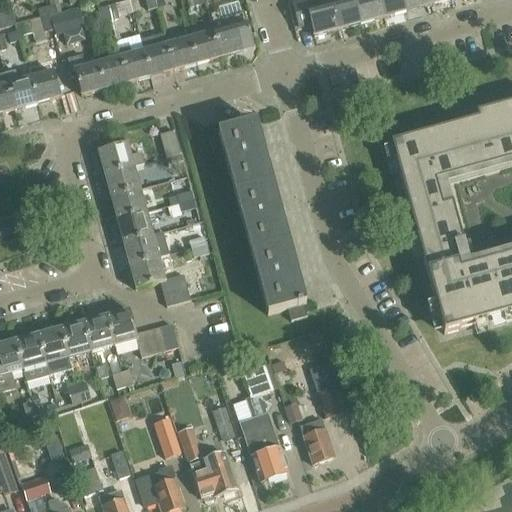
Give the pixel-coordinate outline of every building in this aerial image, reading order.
[(157,12),(153,0),(144,0),(148,14),(157,12)] [(162,0),(153,0),(157,12),(165,10),(162,0)] [(330,8),(331,8),(328,0),(315,0),(292,6),(299,32),(310,29),(314,41),(337,34),(330,8)] [(377,0),(359,0),(353,2),(360,28),(383,21),(377,0)] [(402,0),(377,0),(383,21),(406,15),(402,0)] [(426,0),(402,0),(406,15),(429,9),(426,0)] [(451,0),(426,0),(429,9),(452,3),(451,0)] [(353,2),(331,8),(330,8),(337,34),(360,28),(353,2)] [(55,8),(38,12),(40,21),(49,19),(57,17),(55,8)] [(115,8),(107,10),(111,24),(119,22),(115,8)] [(111,24),(107,10),(98,12),(102,27),(111,24)] [(79,11),(51,19),(56,35),(84,28),(79,11)] [(207,16),(213,36),(220,62),(254,53),(244,15),(221,21),(219,13),(207,16)] [(49,19),(40,21),(44,36),(53,33),(49,19)] [(29,26),(18,29),(21,40),(32,37),(29,26)] [(213,36),(190,42),(197,68),(220,62),(213,36)] [(141,44),(144,55),(151,81),(174,75),(167,49),(164,38),(141,44)] [(190,42),(167,49),(174,75),(197,68),(190,42)] [(117,51),(120,61),(121,61),(128,87),(151,81),(144,55),(130,59),(127,48),(117,51)] [(105,93),(98,68),(86,71),(83,59),(67,63),(70,76),(74,75),(81,100),(105,93)] [(120,61),(98,68),(105,93),(128,87),(121,61),(120,61)] [(54,75),(30,82),(37,108),(61,101),(54,75)] [(0,117),(14,114),(7,88),(4,77),(0,78),(0,117)] [(30,82),(7,88),(14,114),(37,108),(30,82)] [(392,147),(396,163),(444,338),(511,318),(511,261),(460,276),(454,251),(464,248),(453,207),(442,210),(436,186),(511,164),(511,107),(476,117),(478,123),(392,147)] [(218,136),(226,167),(268,156),(267,150),(263,151),(256,125),(218,136)] [(160,139),(166,162),(181,158),(174,135),(160,139)] [(97,156),(104,179),(134,171),(128,147),(97,156)] [(268,156),(226,167),(234,197),(273,187),(266,162),(270,161),(268,156)] [(181,158),(166,162),(168,170),(183,166),(181,158)] [(134,171),(104,179),(110,202),(141,194),(134,171)] [(273,187),(234,197),(242,227),(284,216),(283,210),(280,211),(273,187)] [(141,194),(110,202),(116,225),(147,216),(141,194)] [(176,199),(179,208),(193,204),(191,195),(176,199)] [(193,204),(179,208),(181,216),(195,212),(193,204)] [(147,216),(116,225),(122,248),(153,239),(147,216)] [(284,216),(242,227),(251,257),(289,247),(283,222),(286,221),(284,216)] [(153,239),(122,248),(129,270),(159,262),(153,239)] [(189,245),(191,253),(206,249),(203,241),(189,245)] [(289,247),(251,257),(259,287),(301,276),(299,270),(296,271),(289,247)] [(206,249),(191,253),(193,262),(208,258),(206,249)] [(159,262),(129,270),(135,294),(160,287),(163,298),(187,292),(183,279),(165,284),(159,262)] [(301,276),(259,287),(267,318),(287,313),(297,310),(297,311),(300,310),(304,309),(306,308),(299,283),(302,282),(301,276)] [(187,292),(163,298),(167,311),(190,305),(187,292)] [(297,310),(287,313),(291,325),(307,320),(304,309),(300,310),(297,311),(297,310)] [(129,313),(105,320),(114,350),(136,344),(141,362),(154,359),(147,335),(136,339),(129,313)] [(105,320),(83,326),(91,357),(114,350),(105,320)] [(83,326),(60,332),(68,363),(91,357),(83,326)] [(171,329),(159,332),(165,356),(178,352),(171,329)] [(60,332),(37,338),(46,369),(68,363),(60,332)] [(159,332),(147,335),(154,359),(165,356),(159,332)] [(322,336),(309,340),(312,349),(325,345),(322,336)] [(14,344),(23,375),(26,387),(49,380),(46,369),(37,338),(14,344)] [(0,396),(15,392),(11,378),(23,375),(14,344),(0,348),(0,396)] [(310,357),(283,366),(286,374),(313,366),(310,357)] [(252,423),(240,427),(260,487),(288,478),(279,452),(266,412),(268,407),(263,404),(261,399),(273,395),(265,370),(242,377),(250,401),(246,403),(252,423)] [(129,374),(121,376),(125,391),(134,388),(129,374)] [(125,391),(121,376),(113,379),(117,393),(125,391)] [(84,388),(76,391),(80,405),(89,402),(84,388)] [(80,405),(76,391),(68,393),(72,408),(80,405)] [(334,391),(317,397),(326,423),(343,418),(334,391)] [(39,403),(31,405),(36,420),(44,417),(39,403)] [(36,420),(31,405),(23,408),(27,422),(36,420)] [(297,407),(285,411),(290,428),(303,424),(297,407)] [(224,411),(212,415),(222,444),(234,440),(224,411)] [(169,424),(154,429),(165,464),(180,459),(169,424)] [(322,424),(300,432),(312,469),(334,462),(322,424)] [(192,432),(178,437),(182,452),(197,447),(195,440),(192,432)] [(50,449),(46,450),(51,465),(63,461),(58,446),(56,439),(48,442),(50,449)] [(86,448),(69,454),(73,467),(91,461),(86,448)] [(120,456),(110,459),(118,483),(128,480),(120,456)] [(224,456),(202,463),(215,502),(237,495),(224,456)] [(7,465),(0,467),(0,492),(3,500),(17,495),(7,465)] [(161,481),(137,489),(144,511),(158,506),(159,511),(183,511),(170,471),(159,475),(161,481)] [(95,472),(75,478),(83,501),(103,495),(95,472)] [(21,489),(26,504),(49,496),(44,481),(21,489)] [(125,511),(120,495),(99,502),(102,511),(125,511)] [(45,511),(43,503),(28,508),(29,511),(45,511)] [(59,511),(57,503),(48,506),(49,511),(59,511)]
